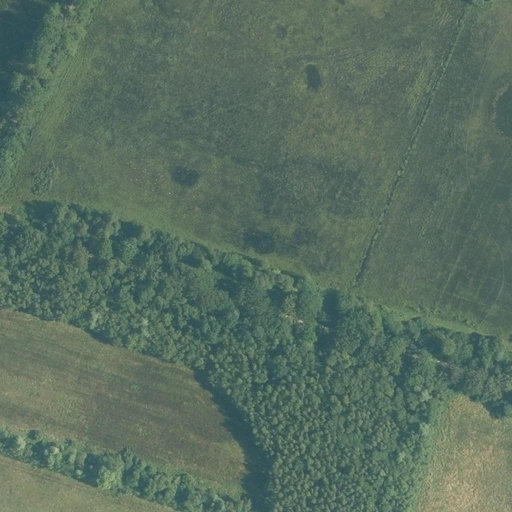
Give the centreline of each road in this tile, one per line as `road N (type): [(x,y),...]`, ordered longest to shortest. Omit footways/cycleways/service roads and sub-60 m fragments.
road 1 (track): [(358,338),(0,226)]
road 2 (track): [(0,147),(75,0)]
road 3 (track): [(511,387),(358,338)]
